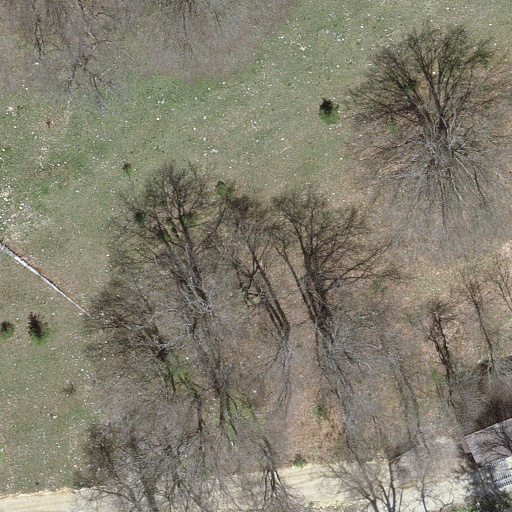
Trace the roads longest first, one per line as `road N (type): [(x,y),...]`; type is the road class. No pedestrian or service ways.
road 1 (track): [(423,492),(82,511)]
road 2 (unclassified): [(511,463),(380,511)]
